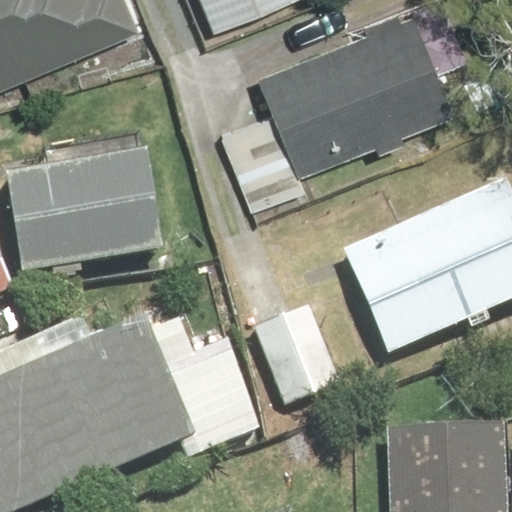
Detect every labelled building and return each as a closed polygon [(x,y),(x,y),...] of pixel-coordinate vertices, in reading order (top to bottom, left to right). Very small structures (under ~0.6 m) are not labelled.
[(200,0),(212,29),(284,0),(200,0)] [(410,13),(253,75),(295,180),(373,149),(376,155),(454,124),(410,13)] [(80,270),(161,257),(146,158),(108,164),(104,145),(46,154),(49,173),(6,180),(22,279),(53,274),(55,285),(82,281),(80,270)] [(342,258),(387,360),(511,305),(511,214),(501,189),(342,258)] [(0,300),(12,295),(0,267),(0,300)] [(310,307),(254,331),(286,407),(342,383),(310,307)] [(139,320),(0,379),(0,511),(32,511),(192,444),(139,320)] [(499,511),(496,431),(384,436),(387,511),(499,511)]
